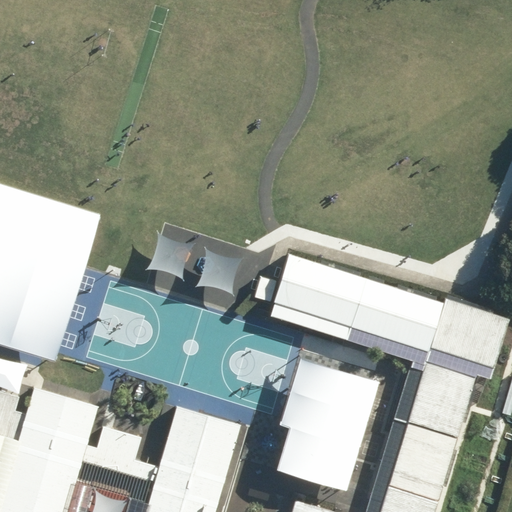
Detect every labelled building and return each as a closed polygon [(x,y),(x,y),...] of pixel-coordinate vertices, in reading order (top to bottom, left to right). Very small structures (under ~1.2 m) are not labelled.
[(0,190),(0,347),(57,365),(103,223),(0,190)] [(462,307),(292,256),(271,324),(442,375),(462,307)] [(440,511),(475,398),(415,380),(374,511),(440,511)] [(298,390),(280,455),(331,469),(350,404),(298,390)] [(177,413),(165,453),(0,401),(0,511),(327,511),(306,505),(303,511),(226,511),(251,436),(177,413)]
